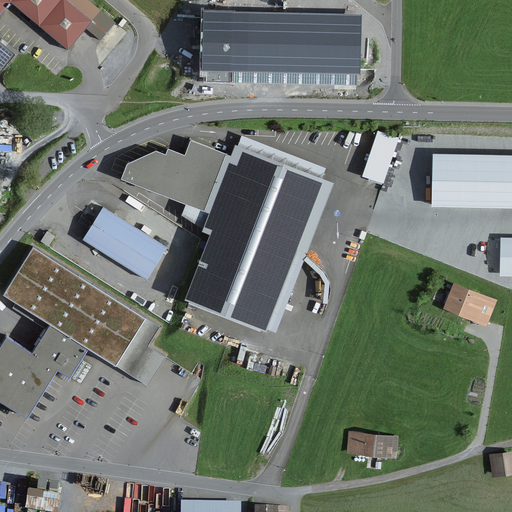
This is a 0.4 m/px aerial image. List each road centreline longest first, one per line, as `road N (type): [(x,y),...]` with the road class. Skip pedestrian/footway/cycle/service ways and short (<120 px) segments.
road 1 (tertiary): [(105,148),(171,120),(243,109),(395,111)]
road 2 (residential): [(0,457),(256,489)]
road 3 (residential): [(115,0),(142,26),(142,53),(86,112)]
road 4 (tertiary): [(0,249),(105,148)]
